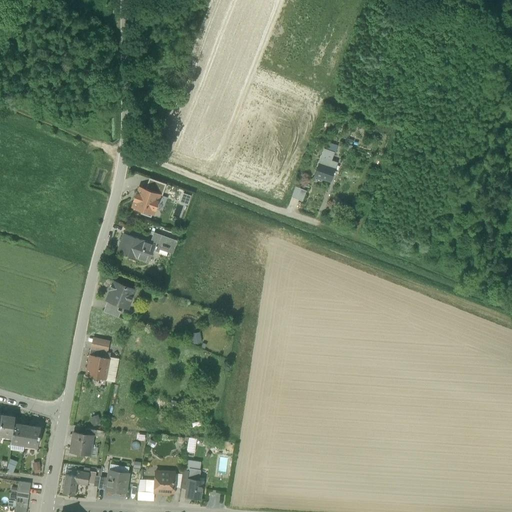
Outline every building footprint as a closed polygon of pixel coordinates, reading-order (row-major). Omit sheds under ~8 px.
[(330,145),(328,151),(333,153),(334,153),(336,147),(330,145)] [(330,161),(333,153),(328,151),(324,150),(321,158),(330,161)] [(314,176),(330,182),(336,163),(330,161),(321,158),(314,176)] [(149,178),(145,190),(159,195),(162,196),(166,184),(149,178)] [(291,197),(302,202),(306,191),(295,187),(291,197)] [(157,201),(159,195),(145,190),(140,188),(137,194),(136,194),(134,200),(135,201),(133,207),(141,210),(140,214),(151,217),(154,209),(155,210),(158,202),(157,201)] [(154,232),(150,243),(154,245),(157,236),(164,238),(164,236),(154,232)] [(177,241),(164,236),(164,238),(157,236),(154,245),(150,243),(124,234),(117,251),(126,255),(130,256),(148,262),(152,251),(166,256),(167,252),(172,254),(177,241)] [(120,303),(128,306),(135,290),(113,281),(110,292),(107,300),(119,305),(120,303)] [(103,312),(118,318),(121,312),(117,310),(119,305),(107,300),(103,312)] [(90,349),(107,353),(109,341),(93,337),(90,349)] [(90,349),(89,355),(109,359),(110,358),(111,354),(107,353),(90,349)] [(106,379),(109,359),(89,355),(85,376),(106,379)] [(118,360),(110,358),(109,359),(106,379),(114,381),(118,360)] [(0,424),(0,434),(12,436),(14,424),(15,417),(1,415),(0,424)] [(11,443),(24,445),(27,426),(14,424),(12,436),(11,443)] [(40,428),(27,426),(24,445),(37,447),(40,428)] [(70,452),(88,455),(90,446),(90,443),(91,443),(93,436),(84,434),(73,433),(70,452)] [(195,452),(197,438),(190,437),(188,451),(195,452)] [(24,445),(11,443),(10,449),(23,451),(24,445)] [(98,448),(90,446),(88,455),(88,456),(96,457),(98,448)] [(117,471),(129,473),(130,467),(110,464),(109,470),(117,471)] [(182,477),(188,478),(198,480),(200,470),(189,468),(189,471),(184,470),(182,477)] [(62,493),(75,495),(76,483),(87,485),(89,473),(83,472),(77,471),(76,476),(65,474),(62,493)] [(106,490),(125,493),(129,473),(117,471),(114,474),(109,473),(108,479),(106,490)] [(154,492),(173,493),(174,487),(174,474),(175,472),(156,471),(155,484),(154,492)] [(182,474),(174,474),(174,487),(180,488),(182,474)] [(98,489),(106,490),(108,479),(100,477),(98,489)] [(203,480),(198,480),(188,478),(187,489),(186,493),(190,493),(189,497),(200,499),(203,480)] [(145,484),(145,492),(154,492),(155,484),(145,484)] [(137,500),(154,501),(154,492),(145,492),(138,491),(137,500)]
